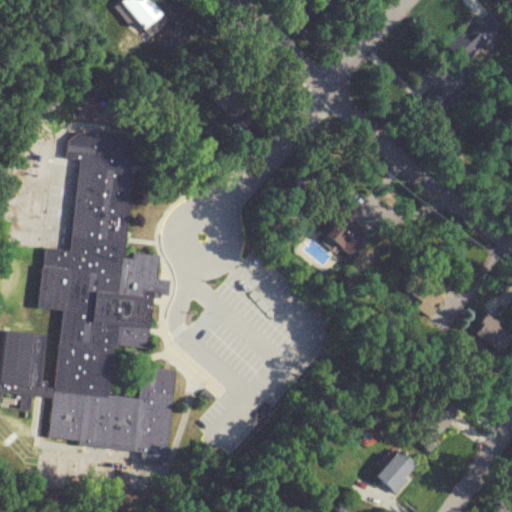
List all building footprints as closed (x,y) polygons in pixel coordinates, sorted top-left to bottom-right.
[(157,0),(114,0),(142,35),(168,14),(157,0)] [(444,46),(461,63),(501,22),(488,10),(461,37),(457,33),(444,46)] [(418,74),(431,86),(414,105),(430,119),(459,88),(430,62),(418,74)] [(199,95),(230,121),(246,101),(216,75),(199,95)] [(169,460),(174,368),(142,367),(141,397),(111,395),(113,345),(150,346),(152,293),(171,294),(171,280),(159,275),(160,254),(127,252),(132,134),(74,132),(68,149),(68,154),(79,159),(74,248),(45,247),(42,304),(61,312),(58,387),(41,381),(43,332),(6,330),(3,395),(53,397),(51,443),(143,447),(142,459),(169,460)] [(318,235),(348,256),(364,233),(351,224),(361,209),(344,197),(318,235)] [(428,318),(447,288),(412,265),(397,289),(416,302),(412,308),(428,318)] [(494,353),(510,332),(482,312),(467,333),(494,353)] [(403,433),(432,396),(455,413),(426,451),(403,433)] [(368,476),(391,494),(402,480),(399,477),(410,464),(390,449),(368,476)]
